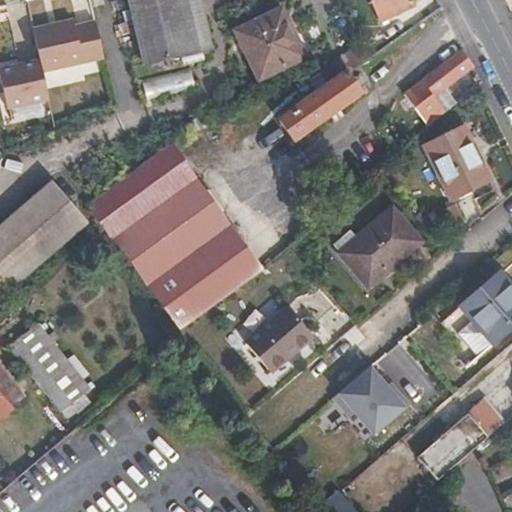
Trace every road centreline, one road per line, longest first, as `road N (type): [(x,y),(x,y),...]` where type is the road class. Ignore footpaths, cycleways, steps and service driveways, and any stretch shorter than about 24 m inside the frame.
road 1 (unknown): [(477,7),(261,206)]
road 2 (unknown): [(511,215),(362,340)]
